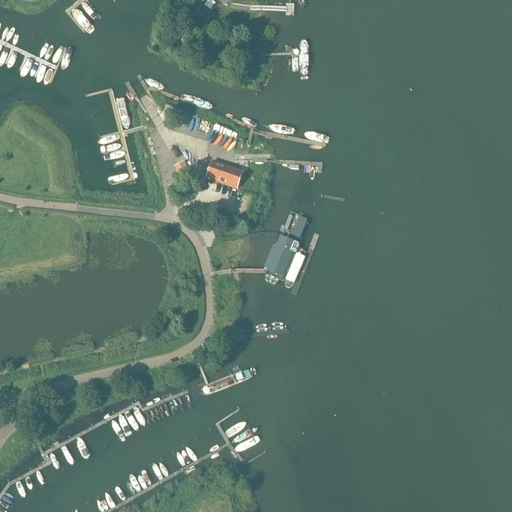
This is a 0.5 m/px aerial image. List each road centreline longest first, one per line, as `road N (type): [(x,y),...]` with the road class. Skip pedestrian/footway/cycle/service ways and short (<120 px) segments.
road 1 (tertiary): [(0,400),(199,343),(209,295),(201,251),(168,221)]
road 2 (tertiary): [(0,196),(168,221)]
